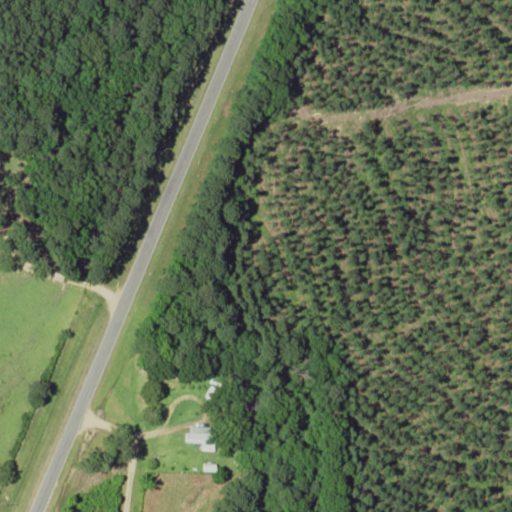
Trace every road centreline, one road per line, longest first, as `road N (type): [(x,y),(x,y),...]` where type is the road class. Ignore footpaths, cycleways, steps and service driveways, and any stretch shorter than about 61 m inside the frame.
road 1 (tertiary): [(45,511),(258,0)]
road 2 (residential): [(86,414),(129,444),(122,511)]
